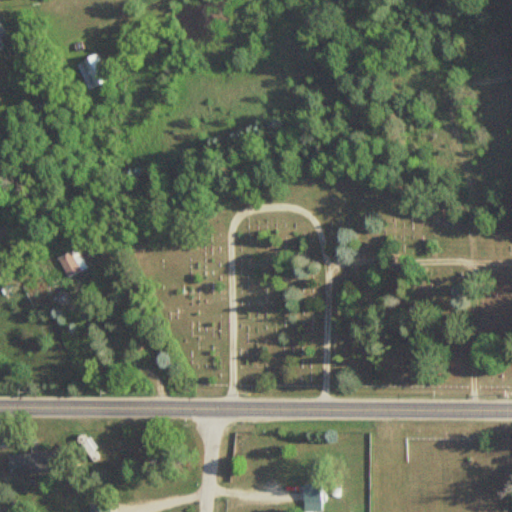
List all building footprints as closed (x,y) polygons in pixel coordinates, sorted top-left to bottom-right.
[(73,68),(97,56),(112,87),(88,99),(73,68)] [(60,264),(78,252),(91,271),(72,283),(60,264)] [(8,472),(62,465),(60,446),(5,453),(8,472)] [(301,506),(321,506),(320,481),(301,482),(301,506)] [(87,511),(87,502),(108,501),(108,511),(87,511)]
